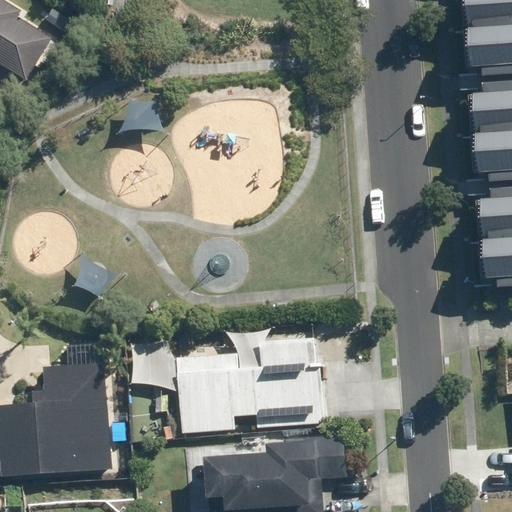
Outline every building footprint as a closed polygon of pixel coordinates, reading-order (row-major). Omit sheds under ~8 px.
[(25,13),(1,0),(0,0),(0,64),(29,82),(54,39),(21,19),(25,13)] [(511,69),(511,0),(463,0),(468,72),(511,69)] [(511,133),(473,135),(475,173),(511,170),(511,133)] [(511,279),(511,188),(491,190),(492,201),(478,201),(481,281),(511,279)] [(236,435),(235,415),(259,413),(260,433),(325,429),(320,339),(259,343),(261,367),(239,369),(238,354),(177,358),(182,438),(236,435)] [(0,408),(0,454),(16,454),(17,472),(117,464),(110,365),(58,369),(59,394),(66,393),(67,404),(0,408)] [(215,498),(215,511),(323,511),(322,480),(348,479),(345,435),(270,440),(270,455),(204,459),(207,499),(215,498)]
